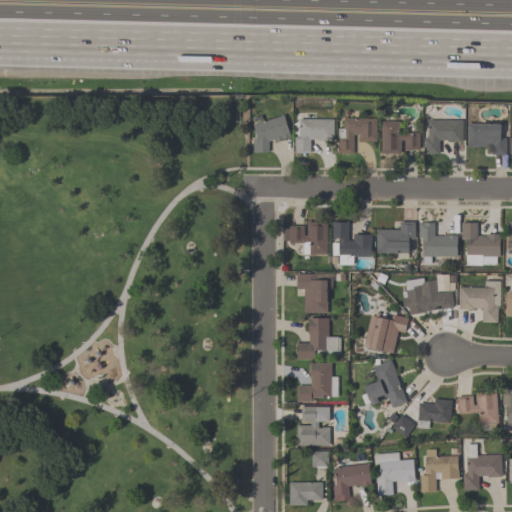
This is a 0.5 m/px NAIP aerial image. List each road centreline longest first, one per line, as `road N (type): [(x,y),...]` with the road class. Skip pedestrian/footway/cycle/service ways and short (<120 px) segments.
road 1 (motorway): [(0,12),(511,25)]
road 2 (motorway): [(0,44),(511,55)]
road 3 (residential): [(263,511),(262,187)]
road 4 (motorway): [(511,6),(243,0)]
road 5 (residential): [(262,187),(511,191)]
